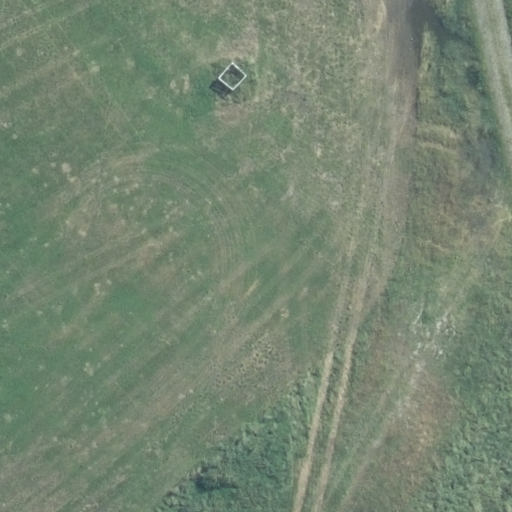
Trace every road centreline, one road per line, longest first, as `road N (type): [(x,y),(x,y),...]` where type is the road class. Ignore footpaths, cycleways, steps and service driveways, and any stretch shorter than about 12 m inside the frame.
road 1 (track): [(106,0),(385,287),(511,402)]
road 2 (track): [(385,287),(386,375),(352,511)]
